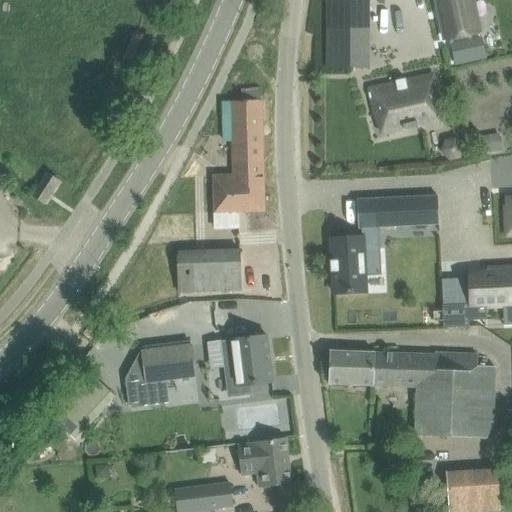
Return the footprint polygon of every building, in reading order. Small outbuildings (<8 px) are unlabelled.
[(367,0),(326,0),(327,68),(367,68),(367,0)] [(435,0),(445,40),(480,32),(472,0),(435,0)] [(481,39),(464,43),(467,61),(485,57),(481,39)] [(395,83),(368,89),(369,92),(368,93),(369,99),(371,99),(374,114),(384,112),(388,132),(404,129),(404,130),(418,127),(417,126),(427,123),(427,124),(437,122),(433,101),(438,100),(433,75),(406,81),(405,78),(404,79),(406,86),(398,88),(396,80),(395,81),(395,83)] [(241,101),(223,101),(224,141),(233,141),(234,174),(234,175),(264,174),(262,100),(261,100),(261,88),(241,89),(241,101)] [(32,196),(44,204),(60,181),(47,173),(32,196)] [(234,174),(213,175),(214,213),(239,213),(265,212),(264,175),(264,174),(234,175),(234,174)] [(332,260),(330,260),(330,262),(332,261),(333,271),(330,271),(330,272),(333,272),(334,293),(347,293),(352,293),(352,292),(360,292),(365,291),(364,276),(365,276),(363,249),(380,248),(379,227),(439,224),(437,195),(357,200),(358,228),(361,228),(362,238),(331,239),(332,260)] [(241,290),(240,250),(178,252),(179,292),(241,290)] [(443,305),(442,306),(443,328),(470,326),(469,320),(487,320),(486,305),(502,304),(511,303),(511,268),(487,270),(480,270),(480,276),(470,277),(470,278),(471,304),(443,305)] [(248,385),(273,382),(270,364),(271,364),(269,353),(267,335),(231,340),(234,364),(226,365),(230,395),(238,394),(246,393),(249,393),(249,391),(248,385)] [(146,383),(126,385),(128,404),(131,404),(131,406),(169,402),(166,380),(195,377),(191,345),(142,351),(146,383)] [(373,385),(374,352),(330,351),(329,384),(373,385)] [(374,352),(373,385),(417,387),(415,434),(492,437),(494,367),(476,366),(476,354),(435,352),(435,354),(374,352)] [(76,443),(116,399),(83,368),(42,413),(76,443)] [(260,391),(246,393),(252,441),(286,436),(279,389),(260,391)] [(253,445),(237,447),(241,477),(257,475),(259,489),(292,485),(289,463),(286,436),(252,441),(253,445)] [(473,511),(511,509),(511,470),(447,474),(449,511),(473,511)] [(193,511),(234,507),(231,485),(175,492),(177,511),(193,511)]
